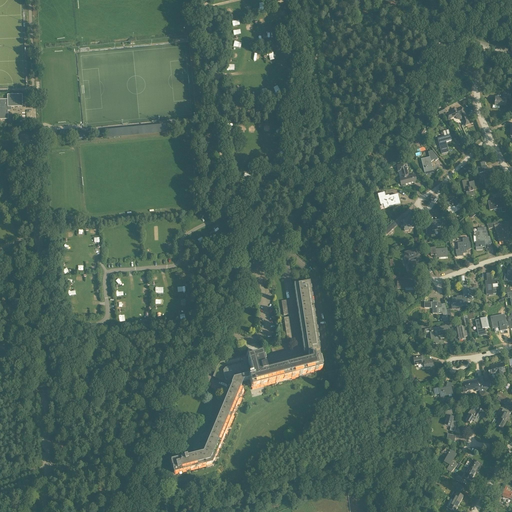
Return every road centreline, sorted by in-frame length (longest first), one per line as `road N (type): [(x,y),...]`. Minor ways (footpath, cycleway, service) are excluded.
road 1 (unclassified): [(127,447),(170,368),(443,34)]
road 2 (track): [(205,0),(225,178),(219,213),(186,234),(175,265),(108,271),(104,319),(42,337)]
road 3 (unclassified): [(47,467),(33,123)]
road 4 (track): [(334,184),(307,0)]
road 5 (unknown): [(163,121),(33,129)]
road 6 (unclassified): [(33,123),(29,0)]
